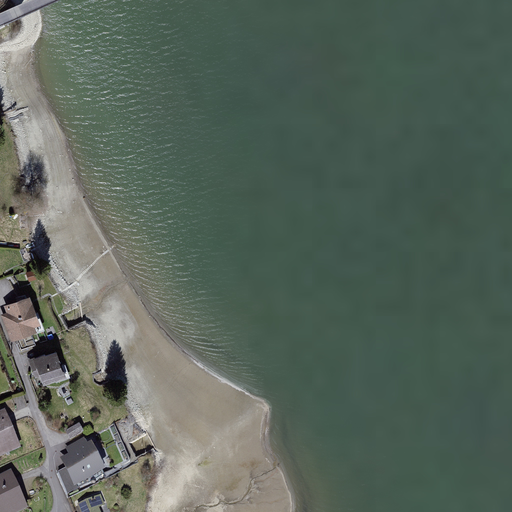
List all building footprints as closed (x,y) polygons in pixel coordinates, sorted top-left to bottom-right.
[(32,298),(6,308),(9,314),(2,316),(14,345),(46,333),(32,298)] [(59,353),(36,361),(46,388),(69,380),(59,353)] [(0,461),(22,452),(6,413),(0,415),(0,461)] [(70,437),(83,431),(79,423),(66,429),(70,437)] [(75,489),(108,474),(95,446),(89,449),(85,442),(66,451),(69,458),(63,461),(75,489)] [(0,511),(27,511),(30,511),(14,474),(0,480),(0,511)] [(102,498),(79,508),(80,511),(105,511),(107,511),(102,498)]
